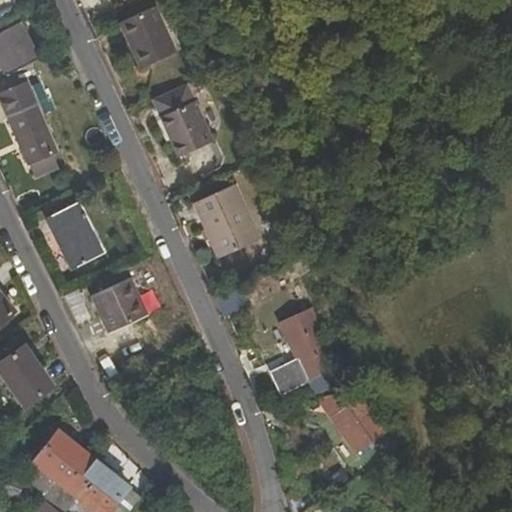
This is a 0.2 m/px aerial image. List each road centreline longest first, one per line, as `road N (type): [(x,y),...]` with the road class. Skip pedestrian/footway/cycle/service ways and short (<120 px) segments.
road 1 (residential): [(56,0),(264,455),(271,511)]
road 2 (residential): [(0,202),(110,422),(210,511)]
